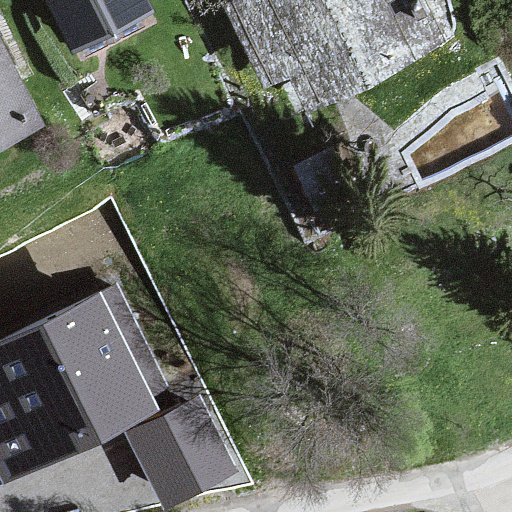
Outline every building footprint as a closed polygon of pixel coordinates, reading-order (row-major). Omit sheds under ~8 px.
[(62,0),(88,46),(164,4),(162,0),(62,0)] [(459,31),(442,0),(255,0),(241,7),(280,80),(308,65),(328,101),(459,31)] [(0,148),(54,118),(4,31),(0,33),(0,148)] [(0,303),(0,454),(165,373),(104,251),(0,303)] [(120,410),(161,486),(237,446),(195,369),(120,410)]
